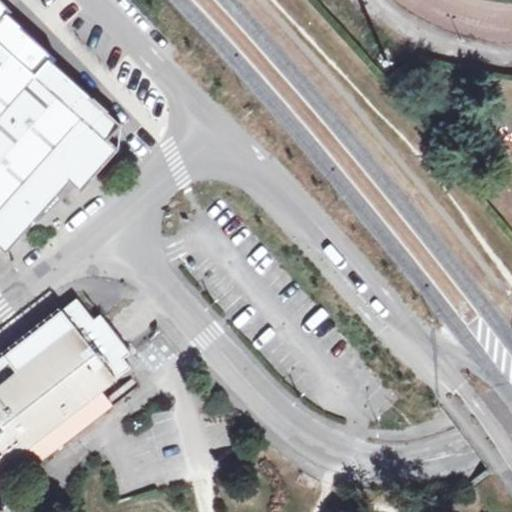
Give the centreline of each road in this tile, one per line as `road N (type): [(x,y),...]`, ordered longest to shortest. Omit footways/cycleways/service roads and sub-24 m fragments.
road 1 (residential): [(511,432),(423,460),(345,454),(255,393),(112,227)]
road 2 (secondary): [(179,0),(286,116),(479,356)]
road 3 (secondary): [(511,341),(227,0)]
road 4 (residential): [(221,133),(416,338)]
road 5 (residential): [(87,0),(221,133)]
road 6 (residential): [(511,476),(416,338)]
road 7 (residential): [(112,227),(221,133)]
road 8 (residential): [(0,314),(112,227)]
